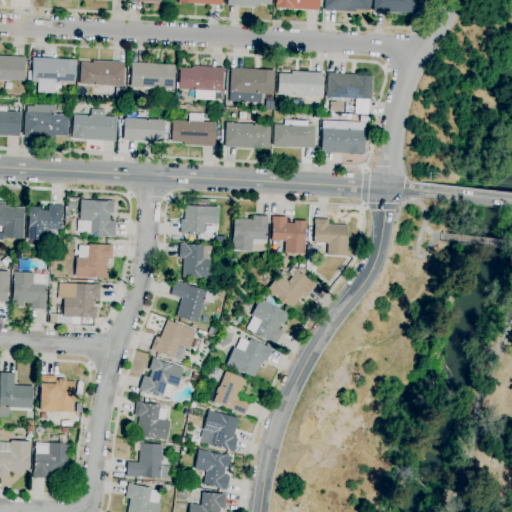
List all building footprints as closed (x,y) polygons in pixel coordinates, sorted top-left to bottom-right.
[(319,10),(275,8),(275,0),(321,0),(321,7),(319,7),(319,10)] [(347,12),(323,11),(323,0),(371,0),(371,6),(368,6),(368,10),(347,9),(347,12)] [(413,0),(413,14),(372,12),(373,0),(413,0)] [(23,81),(0,79),(0,56),(24,57),(23,81)] [(54,94),(36,93),(36,82),(30,82),(32,58),(76,60),(76,65),(75,65),(74,84),(54,83),(54,94)] [(122,87),(78,85),(80,63),(92,64),(92,61),(124,63),(122,87)] [(171,91),(165,90),(165,89),(129,87),(131,63),(175,66),(173,89),(171,89),(171,91)] [(219,101),(213,101),(213,100),(194,99),(195,91),(178,90),(179,68),(192,69),(192,66),(223,68),(222,92),(214,92),(213,95),(220,95),(219,101)] [(260,103),(229,102),(229,92),(230,68),(274,71),(273,94),(260,94),(260,103)] [(277,95),(277,93),(275,92),(276,75),(278,75),(278,73),(291,74),(291,71),(322,73),(321,97),(277,95)] [(371,100),(326,98),(327,74),(353,75),(353,76),(372,77),(371,100)] [(342,112),(330,111),(330,102),(342,102),(342,112)] [(54,138),(23,137),(24,113),(26,113),(26,106),(33,107),(33,105),(54,106),(54,114),(68,115),(67,136),(54,136),(54,138)] [(18,136),(0,135),(0,106),(6,107),(6,111),(20,112),(18,136)] [(115,141),(71,139),(72,115),(90,116),(90,110),(104,110),(103,117),(116,117),(115,141)] [(147,118),(139,118),(139,110),(147,110),(147,118)] [(214,146),(183,145),(183,142),(170,142),(171,121),(188,121),(188,114),(202,114),(202,122),(215,122),(214,146)] [(162,142),(122,140),(123,118),(163,120),(162,142)] [(313,149),(272,147),(273,125),(283,125),(284,120),(307,122),(307,127),(315,127),(313,149)] [(269,149),(224,147),(225,123),(270,126),(269,149)] [(348,154),(320,153),(322,129),(365,131),(364,154),(349,153),(348,154)] [(106,238),(95,238),(96,234),(89,234),(89,233),(83,233),(83,230),(76,230),(76,221),(90,222),(90,220),(79,220),(80,200),(112,201),(112,214),(109,214),(109,221),(114,221),(113,235),(106,235),(106,238)] [(22,239),(2,238),(3,227),(0,226),(0,202),(4,202),(4,207),(23,208),(22,239)] [(45,241),(27,239),(29,213),(28,213),(28,207),(40,208),(40,211),(48,211),(48,205),(62,206),(60,230),(46,229),(45,241)] [(203,234),(183,233),(183,234),(179,234),(180,220),(184,220),(184,206),(218,207),(217,224),(204,223),(203,234)] [(265,252),(232,250),(233,220),(253,221),(253,215),(268,216),(267,222),(266,222),(265,252)] [(304,254),(284,253),(285,242),(270,241),(271,217),(286,217),(286,223),(293,224),(294,221),(306,222),(306,227),(305,227),(304,254)] [(346,256),(326,255),(327,244),(313,243),(314,219),(328,220),(328,224),(347,225),(346,256)] [(213,280),(182,278),(183,258),(178,258),(179,244),(184,244),(184,245),(215,247),(213,280)] [(105,279),(74,277),(75,258),(77,258),(78,246),(87,246),(87,245),(107,246),(107,245),(112,245),(111,260),(106,259),(105,279)] [(5,267),(0,262),(6,257),(11,262),(5,267)] [(291,309),(267,290),(265,293),(260,289),(264,285),(268,288),(282,271),(291,278),(292,276),(288,272),(292,268),(315,286),(306,297),(303,294),(291,309)] [(0,271),(8,272),(6,303),(0,302),(0,271)] [(45,310),(31,309),(31,303),(23,303),(23,306),(10,305),(11,299),(12,299),(13,272),(33,273),(33,275),(44,276),(44,286),(45,286),(45,304),(45,310)] [(197,323),(176,317),(181,298),(170,295),(174,281),(186,284),(185,285),(215,294),(213,303),(203,301),(197,323)] [(94,319),(89,319),(90,318),(62,317),(63,297),(57,296),(58,283),(75,284),(75,285),(93,285),(93,284),(99,285),(99,299),(93,299),(93,307),(95,307),(94,319)] [(275,345),(254,334),(254,333),(246,328),(252,317),(250,316),(260,299),(265,302),(266,300),(261,297),(264,293),(269,297),(269,298),(279,305),(277,308),(288,315),(283,325),(280,323),(276,330),(282,333),(275,345)] [(59,324),(49,323),(49,315),(59,316),(59,324)] [(173,358),(155,351),(154,353),(150,351),(155,337),(159,339),(166,321),(195,332),(188,350),(177,346),(173,358)] [(254,378),(225,365),(233,347),(235,349),(240,339),(248,342),(249,340),(267,347),(272,349),(266,362),(261,360),(254,378)] [(195,350),(191,348),(194,340),(199,342),(195,350)] [(169,398),(161,396),(161,398),(138,390),(143,376),(148,378),(151,371),(148,370),(152,358),(157,360),(157,361),(183,369),(176,388),(173,386),(169,398)] [(243,417),(232,412),(232,410),(207,400),(213,384),(216,385),(217,383),(207,379),(212,367),(222,371),(245,380),(238,398),(249,403),(243,417)] [(8,418),(0,417),(0,373),(14,374),(13,385),(32,386),(31,409),(9,408),(8,418)] [(72,414),(38,412),(40,375),(54,376),(54,381),(57,381),(57,380),(65,380),(65,381),(74,382),(72,414)] [(166,440),(135,436),(138,417),(133,416),(136,402),(140,402),(140,403),(159,406),(159,409),(166,410),(164,420),(169,421),(166,440)] [(233,453),(228,452),(228,451),(199,442),(208,411),(238,419),(232,437),(237,439),(233,453)] [(46,478),(33,478),(33,454),(34,454),(35,443),(58,444),(59,435),(65,436),(64,444),(68,444),(66,477),(54,476),(55,473),(46,472),(46,478)] [(29,442),(27,473),(8,472),(8,477),(0,476),(0,442),(10,443),(10,441),(29,442)] [(168,479),(137,477),(137,478),(125,477),(126,462),(138,463),(139,451),(133,450),(134,441),(139,441),(139,444),(161,445),(160,467),(168,468),(168,479)] [(178,453),(171,452),(172,445),(179,447),(178,453)] [(226,491),(219,490),(220,489),(202,485),(205,472),(193,469),(198,450),(224,456),(224,455),(230,456),(227,468),(224,467),(222,475),(229,476),(226,491)] [(158,511),(126,511),(129,499),(124,498),(127,483),(133,484),(132,486),(151,489),(151,491),(160,492),(157,504),(160,505),(158,511)] [(171,493),(163,491),(164,484),(172,486),(171,493)] [(185,500),(177,499),(178,492),(186,493),(185,500)] [(218,511),(188,511),(189,505),(200,506),(202,493),(221,495),(221,494),(226,495),(224,509),(219,509),(218,511)]
